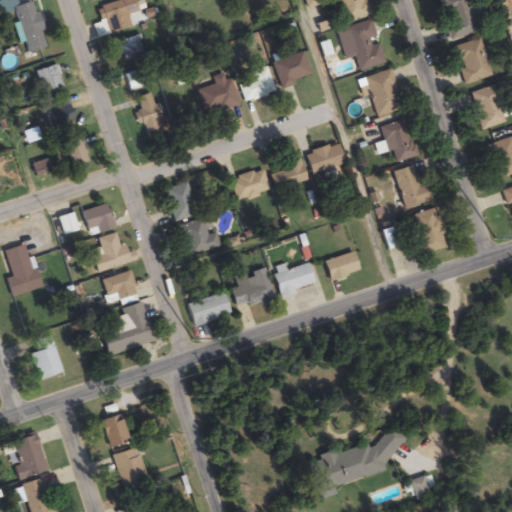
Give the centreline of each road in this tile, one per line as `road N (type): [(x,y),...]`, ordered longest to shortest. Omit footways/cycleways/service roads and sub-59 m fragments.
road 1 (tertiary): [(0,423),(511,248)]
road 2 (residential): [(221,511),(57,0)]
road 3 (residential): [(0,210),(329,107)]
road 4 (residential): [(482,258),(400,0)]
